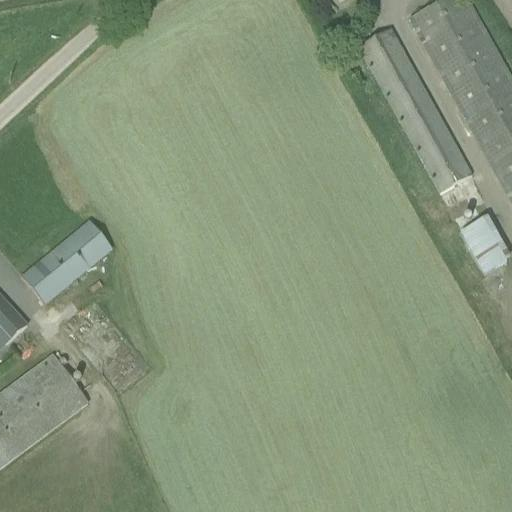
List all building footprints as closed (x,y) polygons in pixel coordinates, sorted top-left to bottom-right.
[(511,87),(463,0),(451,0),(407,25),(511,213),(511,87)] [(391,34),(357,55),(450,218),(467,208),(457,189),(471,181),(391,34)] [(486,221),(459,237),(482,279),(510,264),(486,221)] [(88,224),(21,280),(44,309),(112,253),(88,224)] [(0,354),(27,329),(0,301),(0,354)] [(51,360),(0,396),(0,471),(87,409),(51,360)]
